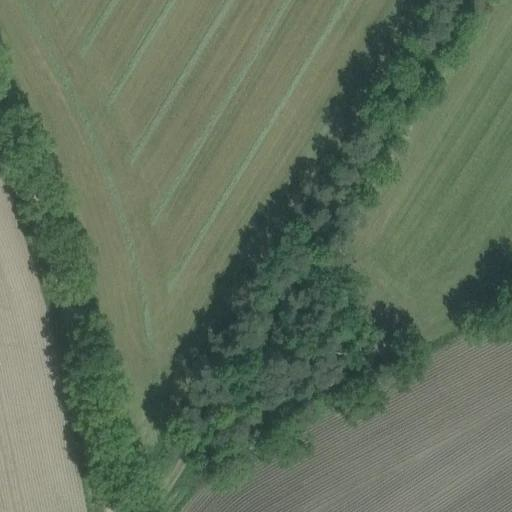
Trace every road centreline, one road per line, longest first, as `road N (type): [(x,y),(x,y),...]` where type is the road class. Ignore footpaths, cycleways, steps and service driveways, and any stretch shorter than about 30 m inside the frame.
road 1 (track): [(466,0),(153,511)]
road 2 (track): [(114,511),(56,255),(0,124)]
